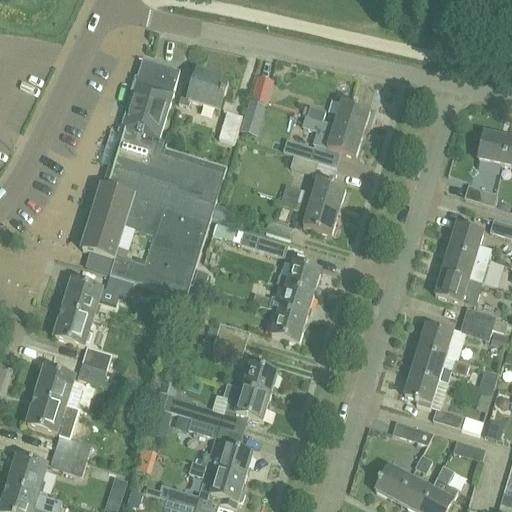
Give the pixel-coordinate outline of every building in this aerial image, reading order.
[(110,279),(135,287),(186,302),(212,221),(216,208),(227,170),(158,149),(159,145),(174,97),(180,76),(142,64),(110,168),(109,168),(83,254),(115,264),(110,279)] [(189,105),(220,115),(229,86),(197,76),(192,93),(183,90),(177,108),(187,111),(189,105)] [(252,105),(266,109),(272,84),(258,80),(252,105)] [(336,130),(365,139),(372,115),(343,106),(336,130)] [(310,111),(307,121),(323,126),(326,116),(310,111)] [(227,115),(219,142),(234,147),(243,120),(227,115)] [(261,124),(244,119),(240,134),(256,139),(261,124)] [(323,126),(307,121),(305,131),(320,136),(323,126)] [(336,130),(323,126),(320,136),(315,153),(319,154),(320,151),(357,163),(365,139),(336,130)] [(480,165),(503,170),(509,143),(486,138),(480,165)] [(503,170),(511,171),(511,143),(509,143),(503,170)] [(294,160),(316,166),(319,154),(315,153),(288,145),(284,157),(294,160)] [(290,172),(312,179),(316,166),(294,160),(290,172)] [(283,199),(340,217),(348,194),(319,185),(315,198),(287,189),(283,199)] [(464,202),(493,211),(498,199),(468,190),(464,202)] [(304,232),(333,241),(340,217),(283,199),(280,209),(309,218),(304,232)] [(235,214),(216,208),(212,221),(232,227),(235,214)] [(32,224),(49,226),(51,211),(35,209),(32,224)] [(449,253),(489,265),(493,254),(480,250),(483,238),(476,236),(478,229),(460,223),(457,230),(456,230),(449,253)] [(511,229),(494,224),(490,237),(511,243),(511,229)] [(266,237),(290,244),(293,233),(269,225),(266,237)] [(240,248),(285,262),(288,250),(243,236),(218,228),(215,229),(213,239),(240,248)] [(442,276),(482,288),(489,265),(449,253),(442,276)] [(286,292),(314,300),(321,277),(293,268),(289,282),(280,279),(276,289),(286,292)] [(192,289),(204,293),(209,277),(197,274),(192,289)] [(435,299),(475,311),(482,288),(442,276),(435,299)] [(130,303),(135,287),(110,279),(105,295),(130,303)] [(64,313),(93,322),(102,294),(73,285),(64,313)] [(183,321),(193,323),(198,305),(200,305),(204,293),(192,289),(183,321)] [(279,316),(307,324),(314,300),(286,292),(282,304),(272,301),(271,303),(255,298),(252,308),(279,316)] [(185,303),(177,301),(174,312),(182,315),(185,303)] [(496,321),(467,312),(463,325),(493,334),(493,333),(511,339),(511,338),(511,328),(495,324),(496,321)] [(55,342),(84,351),(93,322),(64,313),(55,342)] [(271,340),(299,349),(307,324),(279,316),(271,340)] [(426,330),(419,353),(458,365),(466,339),(508,352),(511,342),(492,336),(493,334),(463,325),(460,336),(454,334),(452,338),(426,330)] [(210,339),(217,341),(246,350),(250,336),(220,328),(218,334),(212,332),(210,339)] [(203,366),(174,329),(158,342),(151,348),(189,394),(204,382),(196,372),(203,366)] [(213,353),(242,362),(246,350),(217,341),(213,353)] [(82,368),(107,375),(112,359),(87,352),(82,368)] [(419,353),(411,377),(438,385),(443,371),(452,374),(452,376),(466,380),(470,368),(458,365),(419,353)] [(77,383),(102,391),(107,375),(82,368),(77,383)] [(243,394),(271,402),(279,379),(251,370),(243,394)] [(37,401),(65,410),(74,381),(46,372),(37,401)] [(483,381),(496,385),(498,377),(485,373),(483,381)] [(404,400),(431,408),(438,385),(411,377),(404,400)] [(167,397),(168,397),(175,400),(179,387),(171,384),(167,397)] [(263,427),(271,402),(243,394),(227,389),(223,402),(229,404),(225,415),(263,427)] [(168,397),(163,413),(192,422),(196,409),(197,406),(175,400),(168,397)] [(28,429),(56,438),(65,410),(37,401),(28,429)] [(225,418),(196,409),(192,422),(221,431),(225,418)] [(482,426),(436,412),(432,425),(479,439),(482,426)] [(188,435),(217,444),(221,431),(192,422),(191,424),(190,423),(187,433),(188,433),(188,435)] [(434,438),(396,426),(392,439),(428,450),(434,438)] [(486,441),(496,445),(501,430),(490,427),(486,441)] [(60,440),(55,455),(87,466),(92,449),(60,440)] [(472,450),(468,462),(482,466),(486,454),(472,450)] [(205,457),(201,470),(224,477),(246,483),(253,460),(225,451),(222,463),(205,457)] [(143,476),(149,454),(142,452),(135,473),(143,476)] [(50,471),(82,481),(87,466),(55,455),(50,471)] [(18,460),(9,489),(38,498),(47,469),(18,460)] [(415,472),(426,478),(433,465),(422,460),(422,461),(421,460),(415,472)] [(224,477),(201,470),(192,467),(188,479),(204,483),(200,496),(223,503),(221,508),(235,511),(237,511),(239,506),(241,507),(243,505),(246,497),(245,495),(243,494),(246,483),(224,477)] [(375,496),(396,507),(410,482),(389,471),(375,496)] [(420,511),(449,511),(453,505),(453,504),(457,496),(447,490),(454,477),(443,471),(431,493),(420,511)] [(396,507),(405,511),(420,511),(431,493),(410,482),(396,507)] [(1,511),(34,511),(35,511),(37,511),(61,511),(63,506),(46,500),(46,501),(38,498),(9,489),(1,511)] [(196,511),(200,501),(162,489),(160,495),(148,491),(146,497),(161,502),(167,504),(193,511),(196,511)] [(110,495),(105,511),(108,511),(118,511),(122,499),(110,495)] [(500,508),(511,511),(511,499),(504,497),(500,508)] [(161,502),(158,511),(164,511),(167,504),(161,502)]
